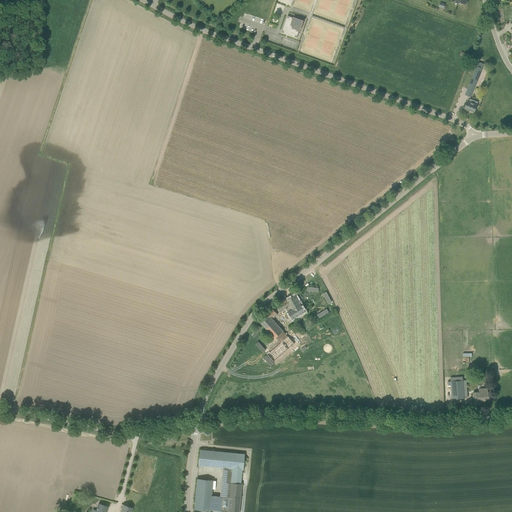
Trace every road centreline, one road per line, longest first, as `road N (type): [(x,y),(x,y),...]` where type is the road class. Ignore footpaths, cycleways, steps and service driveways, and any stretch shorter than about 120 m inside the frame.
road 1 (track): [(92,0),(39,154),(68,162),(13,410)]
road 2 (tertiary): [(197,420),(213,379),(261,306),(474,136)]
road 3 (unclassified): [(474,136),(463,123),(199,29),(141,0)]
road 4 (unclassified): [(197,420),(292,413),(421,422),(511,417)]
road 5 (unclassified): [(197,420),(123,433),(0,407)]
